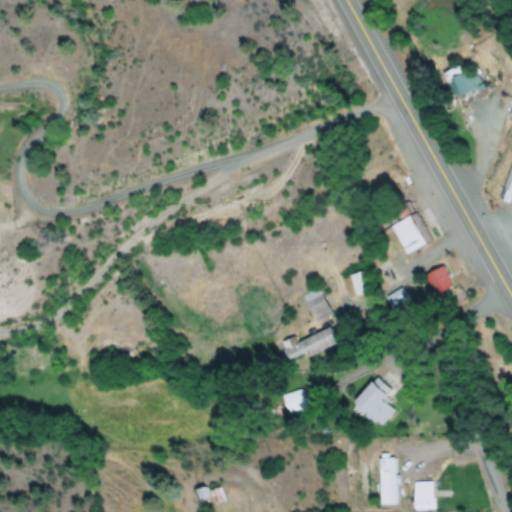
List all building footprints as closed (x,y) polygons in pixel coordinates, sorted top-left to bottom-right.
[(439,74),(453,102),(485,86),(470,58),(439,74)] [(407,252),(392,223),(412,213),(427,242),(407,252)] [(441,266),(452,292),(432,301),(421,275),(441,266)] [(363,272),(369,292),(355,297),(349,276),(363,272)] [(318,287),(332,315),(310,327),(295,298),(318,287)] [(387,297),(394,309),(411,300),(404,287),(387,297)] [(293,335),(296,342),(328,328),(335,344),(290,364),(280,341),(293,335)] [(375,374),(392,390),(383,400),(396,411),(379,430),(349,403),(375,374)] [(302,388),(308,405),(285,413),(279,396),(302,388)] [(376,458),(378,507),(398,506),(396,457),(376,458)] [(412,511),(410,482),(432,481),(433,511),(412,511)] [(191,492),(215,485),(220,504),(208,507),(206,499),(194,502),(191,492)] [(226,500),(222,486),(211,489),(215,503),(226,500)]
